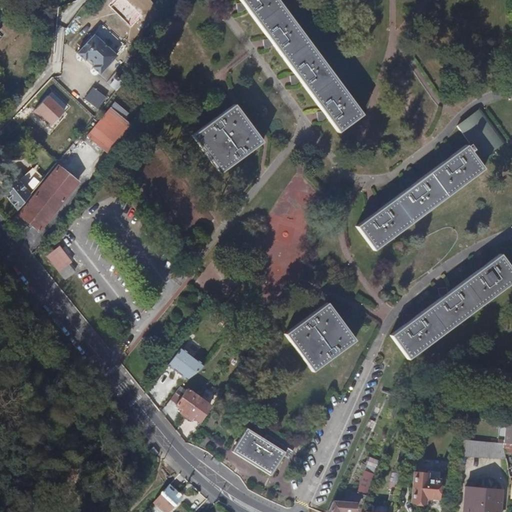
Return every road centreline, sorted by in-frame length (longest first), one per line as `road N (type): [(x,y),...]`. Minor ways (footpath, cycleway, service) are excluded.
road 1 (secondary): [(259,511),(212,482),(161,431),(0,232)]
road 2 (unknown): [(173,283),(119,203),(75,227),(67,242),(135,331)]
road 3 (residential): [(297,511),(368,360)]
